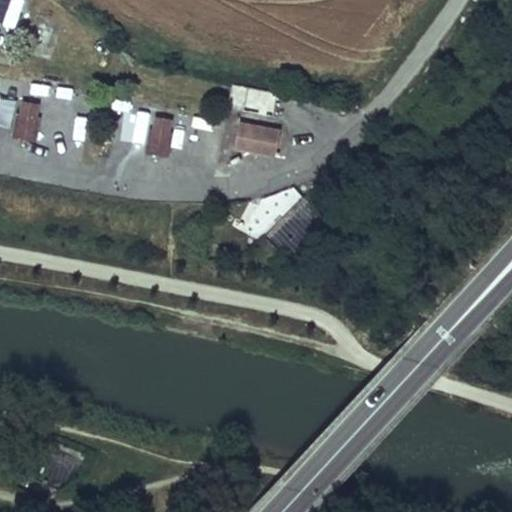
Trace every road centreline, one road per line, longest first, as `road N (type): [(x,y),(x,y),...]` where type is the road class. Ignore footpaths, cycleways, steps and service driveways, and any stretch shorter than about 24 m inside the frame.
road 1 (tertiary): [(283,511),(511,263)]
road 2 (track): [(171,481),(66,500),(0,493)]
road 3 (track): [(200,463),(286,472),(343,490),(362,507)]
